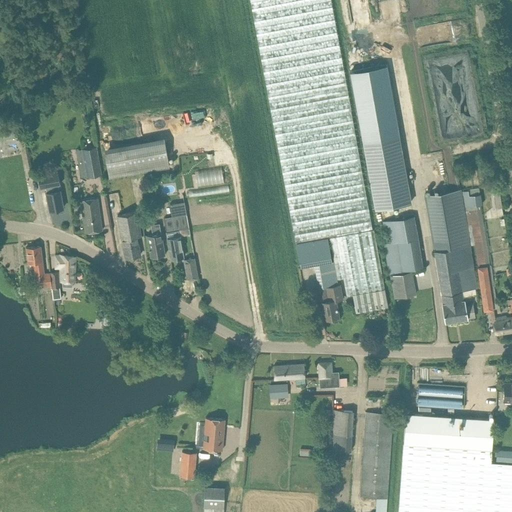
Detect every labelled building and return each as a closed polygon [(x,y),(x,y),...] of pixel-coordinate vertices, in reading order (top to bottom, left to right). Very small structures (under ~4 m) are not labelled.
[(327,239),(331,262),(334,280),(338,279),(344,278),(347,296),(353,295),(356,312),(387,307),(386,297),(330,0),(250,0),(296,244),(327,239)] [(56,91),(48,92),(50,102),(58,100),(56,91)] [(0,139),(21,135),(17,120),(0,123),(0,139)] [(399,132),(362,138),(373,208),(410,202),(399,132)] [(164,137),(104,147),(109,177),(169,166),(164,137)] [(81,148),(86,177),(101,175),(96,146),(81,148)] [(195,172),(198,187),(224,182),(221,167),(195,172)] [(63,208),(61,198),(60,191),(59,191),(58,185),(60,185),(58,170),(38,174),(40,188),(45,187),(46,193),(50,211),(63,208)] [(501,206),(498,187),(495,175),(485,177),(486,184),(491,182),(492,188),(488,188),(491,207),(501,206)] [(462,189),(466,207),(466,208),(474,207),(482,205),(479,186),(462,189)] [(469,246),(471,246),(464,207),(463,208),(460,189),(425,195),(443,303),(442,303),(445,322),(467,319),(467,318),(475,317),(473,304),(466,306),(465,299),(464,299),(462,290),(476,288),(469,246)] [(112,200),(117,215),(121,213),(116,198),(112,200)] [(102,231),(101,221),(98,199),(81,201),(84,223),(85,233),(102,231)] [(172,217),(163,218),(166,232),(178,230),(189,228),(184,202),(170,204),(172,217)] [(466,208),(466,207),(464,207),(471,246),(476,245),(479,268),(490,266),(481,210),(475,211),(474,207),(466,208)] [(139,226),(136,211),(118,215),(124,248),(126,258),(140,255),(137,237),(141,236),(139,226)] [(386,242),(418,235),(414,215),(383,222),(386,242)] [(165,255),(163,245),(160,222),(151,224),(153,233),(147,234),(149,247),(150,257),(165,255)] [(183,257),(182,247),(180,236),(167,238),(169,249),(171,259),(183,257)] [(314,265),(331,262),(327,239),(296,244),(299,257),(300,267),(314,265)] [(36,288),(51,287),(49,273),(44,273),(42,255),(40,246),(26,247),(28,264),(33,264),(36,288)] [(56,255),(55,269),(60,269),(60,282),(62,282),(62,287),(72,287),(72,282),(74,282),(74,256),(61,254),(60,256),(56,255)] [(195,257),(183,259),(187,279),(198,277),(195,257)] [(318,289),(321,289),(335,286),(334,280),(331,262),(314,265),(318,289)] [(490,266),(479,268),(475,269),(482,314),(490,312),(494,312),(493,303),(496,302),(490,266)] [(57,272),(49,273),(51,287),(51,288),(59,287),(57,272)] [(409,274),(393,277),(396,295),(412,292),(409,274)] [(338,279),(334,280),(335,286),(321,289),(323,302),(322,302),(325,319),(338,316),(336,300),(343,299),(340,285),(339,285),(338,279)] [(61,299),(59,287),(51,288),(52,300),(58,299),(61,299)] [(494,312),(490,312),(492,321),(495,320),(497,334),(511,331),(511,299),(508,300),(509,307),(511,307),(511,312),(511,316),(506,318),(505,315),(495,317),(494,312)] [(332,372),(331,362),(318,363),(318,373),(319,386),(332,386),(332,385),(339,385),(338,372),(332,372)] [(305,383),(304,373),(304,363),(274,365),(274,379),(295,378),(296,384),(305,383)] [(511,382),(504,383),(503,401),(511,401),(511,382)] [(269,386),(270,397),(288,396),(287,384),(269,386)] [(461,407),(462,388),(417,387),(417,406),(461,407)] [(351,451),(352,421),(353,411),(333,409),(332,419),(330,450),(351,451)] [(360,496),(376,498),(387,498),(392,414),(366,412),(360,496)] [(405,413),(403,443),(491,449),(494,419),(405,413)] [(222,450),(224,420),(205,418),(205,425),(198,424),(196,446),(203,447),(203,449),(222,450)] [(157,438),(157,449),(173,449),(174,438),(157,438)] [(511,511),(511,463),(491,462),(491,449),(403,443),(398,511),(511,511)] [(511,451),(496,450),(496,461),(511,462),(511,451)] [(196,452),(181,451),(179,475),(194,477),(196,452)] [(223,511),(225,488),(205,487),(203,511),(223,511)]
